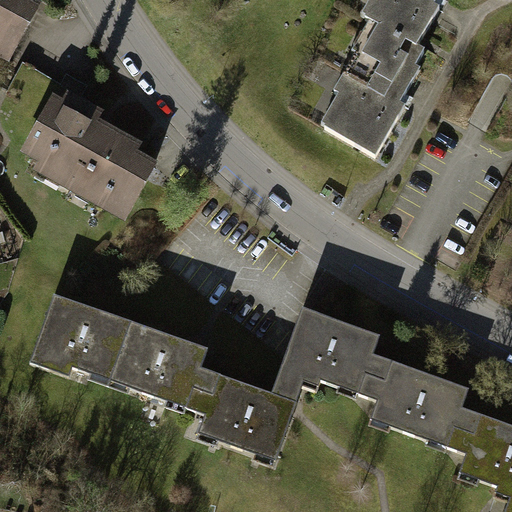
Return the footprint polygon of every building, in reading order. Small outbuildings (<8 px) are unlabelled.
[(0,0),(0,59),(8,64),(12,58),(32,23),(43,4),(35,0),(0,0)] [(370,0),(361,14),(379,25),(374,34),(363,53),(343,75),(333,92),(338,95),(322,125),(377,158),(400,96),(426,50),(418,46),(420,41),(441,6),(436,3),(437,0),(370,0)] [(64,99),(54,94),(20,153),(38,163),(33,171),(125,223),(159,164),(139,152),(144,144),(101,120),(105,112),(68,91),(64,99)] [(110,383),(131,324),(55,296),(30,365),(70,379),(73,369),(110,383)] [(321,382),(359,396),(366,377),(386,384),(393,363),(374,357),(381,338),(303,310),(285,359),(272,396),(297,405),(304,383),(319,388),(321,382)] [(208,351),(131,324),(110,383),(187,410),(194,391),(214,398),(221,377),(201,370),(208,351)] [(470,391),(393,363),(386,384),(366,377),(359,396),(378,402),(371,422),(448,449),(455,430),(475,437),(482,417),(463,410),(470,391)] [(194,391),(187,410),(205,417),(199,435),(276,463),(297,405),(272,396),(221,377),(214,398),(194,391)] [(511,511),(511,427),(482,417),(475,437),(455,430),(448,449),(467,456),(460,475),(498,489),(496,495),(503,498),(510,500),(506,511),(511,511)]
